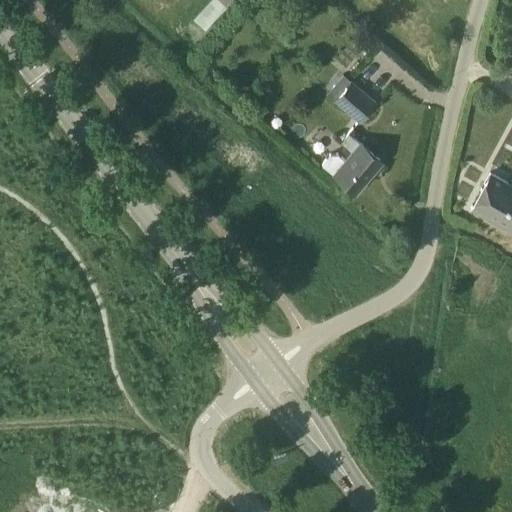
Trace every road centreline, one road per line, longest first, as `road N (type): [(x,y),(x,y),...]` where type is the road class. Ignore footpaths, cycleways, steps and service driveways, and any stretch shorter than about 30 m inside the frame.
road 1 (unclassified): [(310,337),(408,294),(424,259),(484,0)]
road 2 (tertiary): [(205,294),(0,33)]
road 3 (unclassified): [(247,511),(200,457),(209,422),(223,409)]
